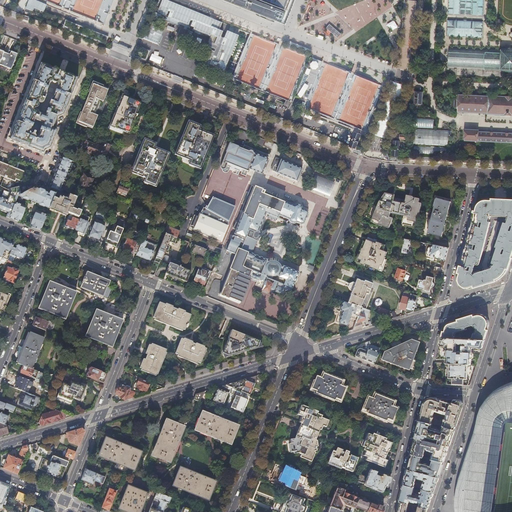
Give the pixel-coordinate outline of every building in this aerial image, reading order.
[(67,0),(64,9),(104,24),(113,0),(67,0)] [(290,0),(218,0),(281,25),(290,0)] [(471,15),(483,16),(483,0),(448,0),(448,14),(460,15),(471,15)] [(125,17),(124,19),(123,18),(120,26),(126,27),(129,18),(125,17)] [(446,36),(482,38),(483,21),(447,19),(446,36)] [(110,37),(68,20),(64,28),(107,45),(110,37)] [(315,37),(311,44),(320,49),(323,44),(318,42),(319,39),(315,37)] [(485,69),(485,50),(448,48),(447,67),(485,69)] [(485,50),(485,69),(501,70),(501,71),(511,71),(511,49),(501,49),(501,50),(485,49),(485,50)] [(4,51),(0,61),(0,65),(11,70),(17,54),(11,52),(10,54),(4,51)] [(309,57),(294,97),(305,101),(317,70),(322,72),(325,64),(309,57)] [(49,148),(56,131),(52,129),(57,118),(62,116),(69,100),(77,79),(77,78),(40,64),(35,76),(34,76),(32,81),(33,81),(27,96),(26,96),(22,107),(23,107),(17,122),(16,122),(14,127),(15,127),(9,140),(14,142),(19,144),(20,144),(37,151),(43,154),(44,151),(49,148)] [(93,84),(78,121),(92,127),(97,116),(94,114),(99,100),(103,102),(107,90),(93,84)] [(511,97),(459,95),(458,111),(487,113),(487,114),(511,114),(511,97)] [(111,124),(111,125),(112,126),(112,125),(115,126),(115,127),(116,127),(118,128),(119,128),(121,129),(122,130),(122,129),(124,130),(124,131),(125,131),(125,130),(128,132),(129,132),(130,132),(129,131),(130,129),(131,128),(130,128),(132,125),(132,124),(133,121),(133,122),(134,121),(133,121),(134,118),(135,119),(135,118),(134,118),(135,116),(137,116),(137,114),(136,114),(137,111),(137,112),(138,111),(137,111),(138,109),(139,109),(138,109),(140,104),(140,105),(140,104),(140,103),(139,103),(139,104),(135,102),(136,101),(135,101),(135,102),(128,99),(129,98),(128,98),(128,99),(124,97),(123,96),(123,97),(122,97),(123,98),(121,102),(120,102),(121,103),(120,105),(119,104),(119,105),(120,105),(119,108),(118,107),(117,108),(118,108),(117,111),(116,111),(117,112),(116,114),(115,113),(115,114),(114,117),(114,118),(113,121),(112,121),(112,122),(113,122),(112,124),(111,124)] [(433,128),(433,118),(413,118),(413,127),(433,128)] [(188,121),(174,154),(189,160),(187,164),(201,169),(214,136),(199,130),(201,126),(188,121)] [(465,129),(465,141),(478,141),(504,142),(504,143),(510,143),(510,142),(511,142),(511,133),(479,132),(478,130),(465,129)] [(449,136),(449,132),(438,131),(435,131),(411,130),(410,146),(411,146),(445,148),(445,146),(451,147),(453,147),(453,141),(454,141),(454,138),(453,138),(448,138),(448,136),(449,136)] [(362,134),(355,132),(349,146),(356,148),(362,134)] [(94,144),(82,139),(82,140),(85,142),(82,149),(86,151),(86,152),(88,152),(88,154),(91,155),(92,154),(99,157),(100,157),(103,158),(103,159),(106,158),(105,157),(110,145),(96,139),(94,144)] [(144,139),(130,172),(145,178),(143,182),(156,187),(170,153),(155,148),(157,144),(144,139)] [(250,151),(249,151),(229,143),(220,166),(220,167),(220,168),(221,169),(222,170),(223,170),(224,169),(225,169),(227,163),(248,172),(249,169),(262,174),(268,159),(255,154),(255,155),(254,154),(254,153),(253,153),(253,152),(252,151),(250,151)] [(445,148),(411,147),(411,156),(451,157),(451,148),(445,148)] [(59,163),(57,167),(69,172),(73,162),(61,157),(59,163)] [(278,157),(278,160),(276,164),(278,165),(278,168),(274,166),(272,171),(276,172),(275,173),(297,182),(302,169),(281,160),(282,159),(278,157)] [(0,175),(4,177),(8,166),(2,164),(3,163),(0,162),(0,175)] [(26,173),(8,166),(4,177),(3,179),(4,179),(5,180),(6,180),(6,181),(7,181),(8,181),(9,181),(10,180),(15,182),(15,180),(19,181),(20,181),(21,181),(22,181),(23,181),(23,180),(26,173)] [(55,173),(53,177),(65,182),(69,172),(57,167),(55,173)] [(79,185),(84,187),(89,189),(93,177),(83,173),(79,185)] [(335,183),(315,176),(310,189),(330,197),(335,183)] [(52,181),(49,187),(61,192),(65,182),(53,177),(52,181)] [(129,186),(120,182),(117,191),(122,193),(126,195),(128,190),(129,186)] [(19,196),(30,190),(27,185),(11,189),(11,192),(7,201),(4,199),(0,197),(0,210),(7,214),(6,217),(9,218),(15,203),(18,196),(19,196)] [(242,250),(246,237),(256,241),(257,241),(259,239),(260,238),(260,236),(260,235),(260,234),(260,233),(259,232),(258,232),(261,225),(262,225),(263,223),(262,223),(263,220),(264,221),(264,219),(265,214),(268,215),(267,217),(276,221),(277,219),(279,216),(288,220),(289,223),(293,224),(296,223),(301,225),(303,224),(307,214),(307,212),(302,210),(300,207),(296,205),(293,207),(261,193),(262,190),(254,187),(243,214),(239,224),(236,223),(233,229),(236,230),(234,234),(237,235),(242,237),(241,239),(236,237),(232,236),(226,251),(238,256),(232,270),(231,270),(222,293),(220,293),(219,295),(221,295),(221,296),(240,304),(250,278),(252,278),(252,279),(257,281),(258,279),(259,279),(266,282),(262,290),(268,293),(268,294),(268,295),(271,296),(272,296),(273,292),(275,292),(281,294),(282,294),(283,294),(284,294),(284,293),(284,292),(284,291),(283,290),(291,293),(294,284),(299,273),(283,267),(281,268),(281,266),(280,267),(279,265),(278,264),(278,263),(277,263),(275,262),(274,262),(274,261),(273,261),(273,262),(271,262),(269,262),(268,262),(267,261),(267,260),(251,254),(242,250)] [(30,190),(19,196),(23,198),(23,199),(28,201),(28,199),(40,204),(39,205),(44,207),(44,206),(50,208),(54,198),(55,194),(50,191),(49,194),(44,193),(45,192),(44,191),(39,189),(38,190),(34,188),(30,190)] [(308,192),(305,199),(325,207),(328,199),(308,192)] [(382,200),(373,222),(383,226),(384,225),(389,227),(393,218),(389,217),(390,213),(404,216),(402,223),(412,225),(413,221),(416,222),(420,204),(417,203),(418,199),(408,197),(406,205),(390,201),(391,195),(382,193),(385,197),(384,197),(382,201),(382,200)] [(54,198),(50,208),(49,210),(65,216),(66,215),(67,215),(68,213),(78,218),(80,214),(80,212),(72,209),(76,198),(68,195),(66,199),(59,196),(58,199),(54,198)] [(213,198),(212,197),(206,209),(215,214),(222,203),(213,198)] [(432,216),(428,234),(442,237),(449,212),(451,206),(450,206),(451,202),(437,198),(434,211),(433,210),(432,216)] [(511,200),(491,199),(491,200),(486,200),(485,200),(483,200),(481,200),(480,201),(478,202),(477,204),(476,205),(475,207),(475,208),(474,211),(473,211),(471,219),(472,219),(470,228),(469,228),(468,234),(466,240),(467,240),(464,250),(460,262),(461,262),(460,266),(459,266),(457,274),(458,274),(457,279),(457,281),(457,282),(458,284),(459,286),(460,287),(461,288),(463,289),(465,290),(466,290),(468,290),(470,290),(473,289),(474,289),(486,285),(496,282),(496,281),(498,281),(501,279),(504,275),(505,274),(507,270),(508,270),(511,258),(511,256),(511,200)] [(25,207),(15,203),(9,218),(15,220),(19,222),(25,207)] [(198,217),(194,216),(189,228),(193,229),(192,231),(203,235),(210,238),(221,242),(228,225),(227,225),(229,221),(215,214),(206,209),(203,207),(203,209),(202,211),(200,214),(199,214),(198,217)] [(41,231),(47,216),(37,212),(31,227),(36,229),(41,231)] [(78,218),(80,219),(79,220),(75,231),(83,234),(85,235),(89,223),(87,222),(89,218),(80,214),(78,218)] [(148,225),(150,220),(134,214),(132,218),(137,220),(136,223),(143,226),(144,223),(148,225)] [(75,231),(79,220),(69,216),(65,227),(75,231)] [(91,227),(89,230),(91,231),(88,236),(99,240),(104,227),(94,222),(92,228),(91,227)] [(168,228),(166,234),(177,238),(179,232),(168,228)] [(107,234),(105,240),(106,240),(105,243),(116,247),(120,236),(110,232),(108,235),(107,234)] [(166,234),(166,233),(155,262),(159,263),(159,262),(161,260),(165,250),(167,251),(169,247),(167,246),(168,242),(174,244),(177,238),(166,234)] [(256,241),(246,237),(242,250),(251,254),(256,241)] [(0,261),(0,262),(0,263),(5,266),(6,264),(7,261),(12,248),(14,243),(9,241),(9,243),(3,241),(4,240),(0,238),(0,261)] [(134,253),(136,254),(141,244),(138,242),(127,238),(122,250),(133,254),(134,253)] [(377,243),(367,239),(364,248),(363,248),(359,259),(362,260),(361,264),(365,265),(366,264),(371,266),(371,267),(379,270),(381,265),(383,266),(386,258),(386,257),(388,252),(384,250),(386,245),(377,242),(377,243)] [(148,242),(142,240),(141,244),(136,254),(136,255),(150,261),(156,245),(155,245),(148,242)] [(413,241),(405,240),(401,259),(406,260),(410,242),(413,243),(413,241)] [(15,249),(12,248),(7,261),(18,265),(21,266),(23,260),(25,256),(26,257),(28,253),(26,253),(27,249),(16,244),(15,249)] [(221,249),(209,244),(207,248),(219,253),(221,249)] [(204,257),(207,250),(195,245),(192,252),(204,257)] [(447,254),(448,249),(432,245),(432,248),(430,248),(428,249),(427,254),(428,256),(446,260),(447,254)] [(226,251),(221,249),(219,253),(217,260),(222,262),(226,251)] [(179,267),(180,266),(181,262),(171,259),(169,263),(179,267)] [(181,266),(180,266),(179,267),(169,263),(168,266),(165,274),(168,275),(181,280),(186,282),(191,272),(180,267),(181,266)] [(7,268),(2,279),(13,284),(14,280),(15,281),(17,280),(18,277),(18,275),(17,274),(18,271),(12,268),(12,270),(7,268)] [(211,274),(199,269),(194,281),(204,285),(207,277),(209,278),(211,274)] [(398,269),(392,284),(400,286),(405,272),(398,269)] [(104,292),(110,294),(112,289),(106,287),(107,285),(109,286),(110,282),(105,280),(105,279),(88,272),(86,277),(85,277),(83,282),(84,282),(82,287),(92,291),(92,292),(95,293),(96,293),(103,295),(104,292)] [(418,283),(417,288),(430,292),(431,288),(432,288),(433,288),(433,287),(434,287),(434,286),(434,285),(434,284),(433,283),(432,283),(433,279),(427,277),(426,281),(425,281),(423,281),(422,284),(418,283)] [(351,295),(348,303),(362,308),(366,310),(372,293),(369,292),(372,284),(364,281),(363,282),(356,279),(355,283),(353,282),(349,284),(348,287),(350,290),(352,291),(350,295),(351,295)] [(50,283),(40,308),(46,310),(47,309),(48,310),(48,312),(56,315),(58,314),(60,315),(59,316),(65,318),(75,293),(50,283)] [(0,291),(0,312),(1,313),(9,295),(0,291)] [(411,295),(404,293),(400,309),(404,310),(407,309),(411,295)] [(411,295),(407,309),(405,315),(413,313),(416,301),(414,300),(415,296),(411,295)] [(348,303),(343,301),(340,311),(342,312),(338,323),(347,326),(351,315),(358,318),(359,314),(362,308),(348,303)] [(159,303),(153,318),(155,318),(154,320),(182,331),(182,329),(184,330),(185,327),(187,328),(188,325),(187,324),(190,315),(184,312),(185,311),(178,308),(177,310),(172,308),(173,306),(166,304),(165,305),(159,303)] [(96,311),(86,336),(92,338),(93,337),(95,338),(95,339),(103,343),(105,342),(106,343),(106,344),(112,346),(122,321),(96,311)] [(359,314),(358,318),(352,331),(365,327),(363,322),(365,321),(363,313),(359,314)] [(484,341),(488,330),(487,330),(488,326),(489,325),(489,323),(488,322),(488,320),(487,319),(486,318),(485,316),(483,316),(482,315),(480,315),(478,315),(477,315),(473,316),(473,315),(465,318),(457,320),(457,321),(450,323),(448,324),(447,325),(446,326),(445,327),(444,329),(443,332),(441,338),(455,339),(455,337),(454,336),(454,333),(456,332),(457,333),(460,332),(460,331),(465,329),(465,328),(474,326),(477,329),(477,330),(476,334),(475,334),(475,333),(474,333),(472,339),(470,339),(470,340),(484,341)] [(36,316),(33,326),(45,330),(49,321),(36,316)] [(231,330),(222,352),(229,355),(255,347),(258,340),(231,330)] [(18,363),(24,366),(33,370),(34,368),(33,368),(37,356),(39,356),(40,352),(39,351),(44,338),(30,332),(18,363)] [(473,354),(472,353),(471,353),(472,348),(482,348),(484,341),(470,340),(455,339),(441,338),(440,342),(440,345),(440,346),(441,346),(441,347),(442,347),(443,347),(443,346),(445,346),(447,348),(446,350),(445,350),(444,357),(446,357),(446,364),(449,364),(456,364),(456,361),(460,361),(460,364),(468,365),(471,365),(471,359),(472,359),(473,358),(473,354)] [(177,357),(197,364),(197,363),(200,364),(206,349),(204,348),(204,347),(196,343),(195,345),(192,343),(193,342),(184,339),(183,340),(181,339),(175,354),(178,355),(177,357)] [(357,350),(355,357),(364,360),(368,348),(370,345),(371,341),(365,343),(367,348),(364,349),(363,351),(360,349),(357,350)] [(383,353),(381,360),(408,370),(418,344),(410,341),(402,345),(383,353)] [(147,355),(145,360),(143,359),(140,368),(142,369),(141,370),(156,376),(156,374),(158,375),(167,352),(166,351),(166,350),(152,343),(151,346),(149,345),(145,354),(147,355)] [(368,348),(364,360),(369,362),(374,364),(378,352),(368,348)] [(448,385),(467,386),(468,384),(469,381),(467,379),(467,378),(469,378),(469,374),(470,374),(470,373),(471,373),(471,372),(471,371),(470,371),(470,370),(470,367),(468,367),(468,365),(460,364),(456,364),(449,364),(449,370),(445,370),(445,377),(448,377),(448,379),(447,380),(447,383),(448,385)] [(35,379),(34,381),(39,383),(43,374),(33,370),(24,366),(21,373),(35,379)] [(107,374),(90,367),(86,376),(104,383),(107,374)] [(316,375),(310,388),(316,390),(315,393),(334,401),(335,398),(340,400),(345,387),(340,385),(342,381),(323,373),(321,377),(316,375)] [(249,378),(245,380),(245,381),(242,389),(241,387),(240,388),(238,391),(244,393),(246,394),(250,395),(254,384),(255,382),(256,382),(256,381),(256,380),(256,379),(257,377),(256,376),(249,378)] [(19,377),(15,388),(24,392),(27,393),(28,389),(29,389),(30,388),(31,387),(30,385),(28,384),(29,381),(19,377)] [(145,391),(147,387),(149,388),(150,385),(148,384),(149,383),(139,379),(137,385),(138,385),(137,388),(145,391)] [(237,382),(226,385),(227,386),(232,388),(236,390),(236,388),(240,388),(241,387),(242,389),(245,381),(245,380),(237,382)] [(81,400),(82,399),(87,388),(71,381),(69,385),(63,382),(56,398),(71,404),(73,399),(79,401),(80,401),(81,400)] [(511,511),(511,381),(509,383),(499,388),(494,391),(489,395),(488,397),(486,400),(482,407),(467,452),(460,473),(456,486),(456,490),(455,496),(454,507),(455,511),(511,511)] [(121,387),(119,386),(115,395),(121,397),(121,398),(126,400),(130,388),(129,387),(127,386),(126,387),(123,385),(121,387)] [(236,390),(232,388),(230,394),(235,396),(230,409),(242,414),(247,401),(246,401),(246,400),(242,398),(244,393),(238,391),(236,390)] [(228,393),(218,389),(213,401),(223,405),(228,393)] [(27,393),(24,392),(19,405),(31,409),(32,407),(33,404),(32,403),(35,396),(27,393)] [(201,393),(196,394),(194,400),(200,402),(201,398),(202,399),(204,392),(201,393)] [(367,396),(362,409),(365,411),(365,412),(366,413),(366,414),(386,422),(387,419),(392,421),(397,408),(392,406),(393,402),(374,394),(372,398),(367,396)] [(442,426),(454,430),(459,416),(462,405),(462,403),(462,402),(461,401),(459,400),(453,400),(452,405),(436,399),(436,400),(432,399),(430,400),(429,400),(428,401),(426,402),(425,403),(425,404),(424,404),(420,421),(431,424),(433,418),(432,417),(435,410),(447,415),(446,417),(445,417),(445,418),(444,418),(443,419),(444,419),(444,420),(443,419),(443,420),(444,421),(442,426),(443,426),(442,426)] [(0,409),(3,411),(4,408),(9,410),(9,412),(14,414),(17,408),(0,401),(0,409)] [(292,443),(291,444),(292,452),(295,451),(296,454),(298,453),(301,454),(300,457),(307,460),(309,457),(312,458),(314,453),(314,451),(315,451),(314,447),(316,447),(315,440),(312,438),(314,432),(316,432),(318,429),(319,430),(321,426),(324,427),(327,420),(320,417),(321,415),(316,413),(317,411),(302,405),(298,415),(302,417),(300,423),(300,426),(302,427),(299,434),(296,434),(294,439),(291,439),(292,443)] [(49,413),(52,422),(72,416),(55,409),(54,411),(49,413)] [(0,422),(1,423),(5,425),(9,416),(0,412),(0,422)] [(202,412),(195,430),(230,444),(237,427),(202,412)] [(38,423),(40,426),(52,422),(49,413),(44,414),(44,415),(42,414),(38,423)] [(167,420),(153,455),(170,462),(184,427),(167,420)] [(435,443),(448,447),(451,438),(454,430),(442,426),(442,427),(441,430),(440,431),(431,429),(430,428),(431,426),(432,424),(431,424),(420,421),(418,429),(416,438),(426,441),(427,437),(438,440),(438,441),(435,440),(435,443)] [(71,432),(66,434),(67,435),(66,436),(66,438),(68,438),(69,442),(78,446),(84,432),(81,429),(71,432)] [(365,441),(362,447),(366,448),(365,451),(367,452),(365,457),(368,458),(366,461),(383,467),(386,461),(382,459),(384,456),(384,457),(385,454),(383,453),(384,449),(388,450),(390,443),(383,440),(384,438),(374,434),(373,436),(369,434),(366,441),(365,441)] [(106,438),(99,456),(134,470),(141,452),(106,438)] [(432,460),(443,463),(447,451),(448,447),(435,443),(426,441),(416,438),(414,446),(412,454),(422,457),(424,457),(425,453),(424,453),(425,447),(427,447),(427,448),(428,450),(434,451),(433,455),(432,455),(431,459),(432,460)] [(27,446),(23,447),(19,455),(20,457),(24,459),(28,449),(27,446)] [(46,455),(48,450),(40,447),(38,451),(46,455)] [(65,457),(73,460),(76,452),(68,449),(65,457)] [(333,450),(328,463),(341,468),(342,468),(348,470),(348,469),(353,471),(358,458),(350,455),(351,454),(348,453),(349,452),(345,451),(344,453),(341,452),(342,452),(336,449),(335,451),(333,450)] [(424,457),(422,457),(412,454),(410,462),(408,470),(419,472),(420,470),(429,472),(429,475),(438,477),(441,470),(443,463),(432,460),(431,459),(424,457)] [(5,465),(3,469),(10,471),(18,475),(23,461),(9,455),(6,461),(5,460),(4,460),(3,463),(3,464),(5,465)] [(53,456),(50,462),(43,459),(39,469),(45,472),(51,474),(50,475),(61,479),(68,462),(53,456)] [(295,470),(296,468),(288,465),(286,469),(285,468),(283,469),(282,472),(283,473),(283,474),(281,480),(285,482),(287,483),(286,485),(294,488),(296,483),(295,483),(298,475),(299,475),(300,472),(295,470)] [(180,468),(173,486),(208,500),(215,482),(180,468)] [(106,477),(85,469),(81,480),(84,481),(83,483),(86,484),(89,486),(90,484),(93,485),(95,481),(103,484),(106,477)] [(389,483),(390,478),(382,475),(381,477),(380,477),(380,478),(375,476),(376,473),(368,469),(365,477),(359,474),(356,481),(363,484),(363,485),(382,493),(384,487),(387,488),(389,483)] [(422,489),(433,492),(437,481),(438,477),(429,475),(419,472),(408,470),(404,485),(414,487),(415,485),(414,485),(416,476),(426,479),(425,482),(424,482),(422,487),(423,487),(422,489)] [(0,507),(1,507),(1,504),(2,504),(8,487),(4,485),(0,483),(0,507)] [(338,483),(329,507),(342,511),(343,509),(342,506),(344,505),(351,508),(349,511),(352,511),(355,507),(358,499),(357,498),(344,493),(344,492),(347,486),(338,483)] [(419,507),(428,509),(431,501),(433,492),(422,489),(421,494),(419,495),(416,495),(415,494),(414,493),(413,494),(413,493),(414,487),(404,485),(400,502),(408,504),(409,501),(412,501),(415,502),(416,502),(419,503),(418,507),(419,507)] [(128,487),(119,509),(127,511),(139,511),(146,497),(148,498),(149,495),(128,487)] [(109,511),(117,491),(109,488),(101,508),(109,511)] [(306,499),(315,502),(318,494),(309,490),(306,499)] [(169,504),(171,499),(157,493),(151,509),(158,511),(162,511),(167,503),(169,504)] [(288,494),(281,511),(303,511),(306,508),(303,506),(303,505),(302,504),(303,500),(288,494)] [(358,499),(355,507),(367,511),(370,503),(358,499)] [(426,511),(428,509),(419,507),(417,511),(406,511),(408,504),(400,502),(396,511),(426,511)] [(367,511),(366,511),(381,511),(383,507),(377,505),(376,506),(370,503),(367,511)]
